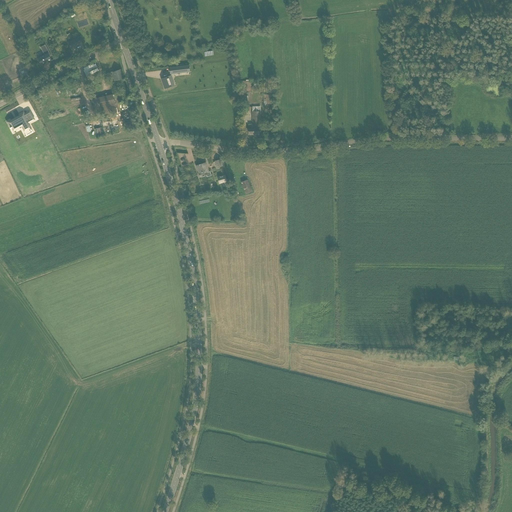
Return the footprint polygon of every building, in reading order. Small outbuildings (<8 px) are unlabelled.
[(79,38),(71,42),(73,47),(79,44),(81,43),(79,38)] [(37,59),(41,65),(47,62),(47,63),(52,61),(49,57),(51,56),(45,45),(40,47),(44,55),(37,59)] [(118,57),(106,60),(110,73),(112,73),(114,81),(119,80),(123,79),(118,57)] [(189,66),(169,68),(170,74),(190,72),(189,66)] [(161,79),(165,89),(172,86),(170,81),(173,80),(171,76),(168,77),(161,79)] [(115,95),(95,98),(96,107),(102,106),(104,114),(118,111),(115,95)] [(80,103),(50,108),(52,123),(76,119),(76,121),(83,120),(80,103)] [(258,124),(261,124),(260,104),(253,104),(253,107),(252,107),(253,111),(253,124),(255,124),(255,128),(248,128),(248,135),(259,135),(258,124)] [(8,120),(4,122),(8,129),(9,130),(10,129),(12,133),(20,128),(23,133),(29,129),(27,125),(33,121),(28,112),(23,114),(22,112),(17,115),(18,116),(9,121),(8,120)] [(208,171),(206,163),(196,166),(200,178),(207,175),(207,177),(211,175),(209,171),(208,171)] [(247,180),(241,182),(246,194),(252,192),(247,180)]
